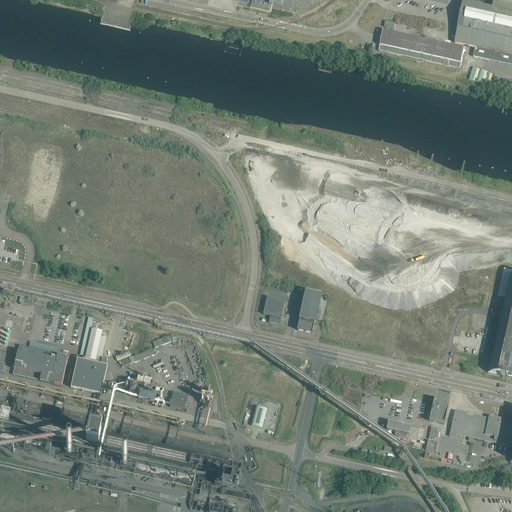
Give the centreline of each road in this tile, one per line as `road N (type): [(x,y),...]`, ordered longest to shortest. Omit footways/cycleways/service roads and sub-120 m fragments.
road 1 (unclassified): [(511,396),(0,279)]
road 2 (track): [(228,149),(309,160),(511,219)]
road 3 (unknown): [(47,290),(41,340),(69,339),(79,297)]
